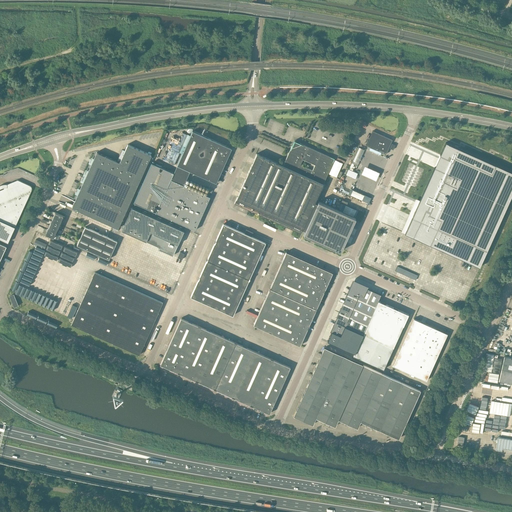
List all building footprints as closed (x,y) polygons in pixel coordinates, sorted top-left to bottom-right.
[(359,128),(353,142),(365,147),(366,145),(386,154),(392,139),(372,131),(371,134),(359,128)] [(182,154),(177,165),(216,183),(232,148),(192,131),(190,135),(187,134),(179,152),(182,154)] [(252,164),(247,174),(245,180),(239,192),(237,198),(234,203),(241,206),(248,209),(249,210),(285,226),(286,226),(293,230),(301,233),(302,229),(305,230),(303,234),(311,238),(316,240),(340,251),(344,242),(348,234),(348,233),(351,226),(355,218),(318,201),(317,203),(315,202),(334,158),(329,156),(299,143),(294,140),(292,146),(285,160),(283,165),(280,164),(278,163),(257,154),(256,154),(254,159),(252,164)] [(414,212),(405,233),(479,267),(511,193),(511,171),(446,142),(440,155),(434,167),(419,202),(414,212)] [(72,207),(118,228),(151,155),(147,153),(140,150),(130,145),(127,144),(119,162),(97,152),(95,155),(75,201),(74,201),(72,207)] [(364,148),(358,146),(352,159),(358,162),(364,148)] [(335,160),(329,173),(336,177),(342,163),(335,160)] [(195,230),(210,197),(206,195),(183,185),(171,179),(173,173),(151,163),(133,202),(156,212),(195,230)] [(376,179),(379,171),(364,164),(360,172),(376,179)] [(176,166),(173,173),(171,179),(183,185),(189,172),(176,166)] [(0,238),(6,241),(8,242),(9,240),(10,238),(14,228),(31,190),(32,189),(32,188),(31,187),(31,186),(30,185),(17,180),(5,185),(4,189),(0,190),(0,238)] [(353,190),(350,195),(362,200),(364,195),(353,190)] [(132,207),(122,230),(160,247),(159,249),(173,255),(184,230),(132,207)] [(53,217),(63,221),(65,217),(55,212),(55,213),(53,217)] [(63,221),(53,217),(51,221),(61,225),(63,221)] [(59,230),(61,225),(51,221),(49,226),(59,230)] [(197,282),(191,296),(233,315),(235,309),(238,303),(244,291),(246,285),(248,280),(249,280),(249,279),(250,279),(249,279),(250,278),(249,278),(252,272),(254,267),(260,254),(262,249),(265,242),(244,233),(239,231),(238,230),(233,228),(226,225),(223,224),(216,239),(216,241),(215,240),(214,243),(214,245),(207,259),(207,260),(206,260),(207,260),(206,261),(200,274),(200,275),(199,277),(198,279),(197,281),(197,282)] [(59,230),(49,226),(47,230),(57,234),(59,230)] [(117,241),(85,227),(77,245),(109,259),(117,241)] [(55,238),(57,234),(47,230),(46,234),(45,234),(55,238)] [(332,272),(286,252),(270,287),(270,288),(269,288),(269,289),(253,325),(300,345),(307,328),(308,326),(315,310),(316,309),(317,308),(316,308),(323,292),(324,292),(325,290),(325,289),(332,272)] [(92,277),(71,324),(139,355),(163,302),(95,272),(92,277)] [(327,340),(354,353),(378,301),(381,294),(353,282),(350,290),(350,289),(347,294),(348,295),(327,340)] [(395,309),(378,301),(354,353),(355,353),(353,356),(383,369),(408,314),(398,310),(398,309),(396,308),(395,309)] [(198,326),(181,318),(160,364),(177,372),(180,373),(195,380),(198,381),(213,388),(214,389),(215,389),(216,389),(232,396),(234,398),(234,397),(250,404),(250,405),(252,406),(269,413),(290,367),(273,359),(271,358),(270,358),(237,343),(236,342),(235,342),(234,342),(200,327),(198,325),(198,326)] [(447,333),(413,318),(392,365),(426,380),(447,333)] [(420,390),(324,347),(293,416),(313,424),(316,418),(335,426),(338,419),(357,428),(360,421),(398,438),(420,390)] [(511,357),(505,356),(499,381),(511,383),(511,357)] [(511,438),(498,436),(496,449),(503,450),(503,447),(511,448),(511,438)]
